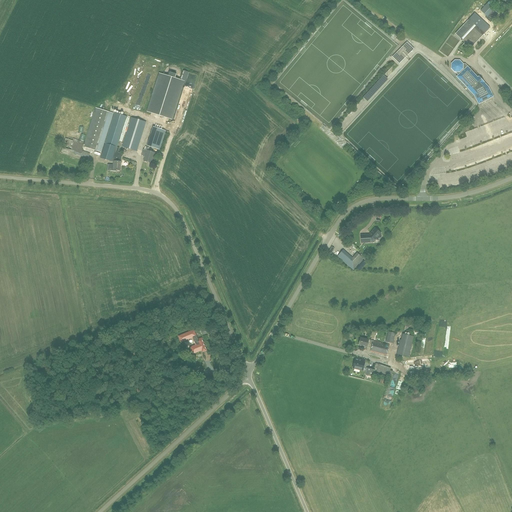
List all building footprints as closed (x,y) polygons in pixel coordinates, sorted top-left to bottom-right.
[(487,4),(481,11),(484,14),(487,17),(485,18),(490,23),(498,14),(493,10),(492,8),(487,4)] [(469,19),(456,34),(461,39),(462,40),(463,41),(465,43),(462,46),(465,49),(469,46),(471,48),(473,45),(474,44),(482,35),(484,33),(489,28),(490,28),(489,27),(488,25),(485,29),(480,24),(480,23),(476,19),(478,17),(475,13),(469,19)] [(407,42),(392,57),(399,64),(405,57),(413,49),(407,42)] [(451,69),(454,72),(456,72),(458,75),(456,77),(460,81),(462,79),(468,86),(467,88),(473,95),(478,104),(479,105),(493,97),(488,88),(482,82),(483,81),(481,79),(481,78),(480,78),(479,76),(478,77),(472,71),(466,64),(463,64),(460,60),(455,60),(451,64),(451,69)] [(169,72),(168,76),(159,73),(147,112),(172,120),(184,81),(175,78),(176,74),(169,72)] [(387,78),(383,75),(363,97),(363,98),(367,102),(388,79),(387,78)] [(113,113),(108,111),(97,108),(89,133),(86,143),(85,145),(85,147),(96,151),(101,152),(113,113)] [(100,158),(111,161),(116,147),(117,147),(127,116),(115,112),(105,143),(100,158)] [(137,151),(146,122),(131,118),(122,147),(137,151)] [(147,146),(159,150),(165,131),(153,127),(147,146)] [(83,145),(68,139),(65,138),(62,147),(75,152),(74,153),(88,158),(90,154),(81,151),(83,145)] [(121,162),(121,157),(118,157),(114,156),(115,154),(117,155),(119,148),(117,147),(116,147),(111,161),(113,162),(114,162),(114,165),(111,165),(110,171),(117,171),(117,170),(120,171),(121,162)] [(150,163),(154,153),(146,150),(143,161),(150,163)] [(380,239),(381,237),(381,236),(381,234),(380,234),(381,233),(375,228),(369,235),(361,235),(361,243),(373,242),(377,238),(377,239),(378,239),(380,239)] [(342,249),(337,255),(352,269),(362,258),(356,252),(351,257),(342,249)] [(414,333),(416,325),(406,322),(404,330),(414,333)] [(202,334),(209,331),(207,325),(200,327),(202,334)] [(202,352),(207,351),(202,338),(198,340),(194,330),(178,336),(181,342),(193,338),(196,345),(190,347),(193,354),(202,350),(202,352)] [(393,344),(395,333),(388,332),(386,342),(393,344)] [(387,356),(389,345),(360,338),(358,345),(367,347),(371,348),(370,351),(387,356)] [(409,357),(412,343),(401,340),(396,354),(409,357)] [(363,370),(365,361),(361,360),(361,362),(355,360),(353,368),(363,370)] [(375,370),(372,369),(366,368),(365,374),(370,376),(373,377),(375,370)]
